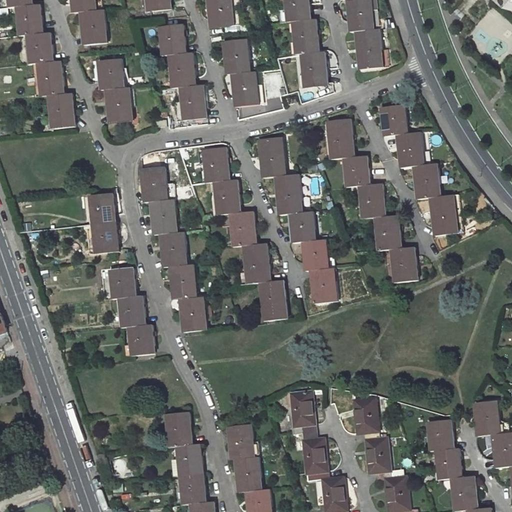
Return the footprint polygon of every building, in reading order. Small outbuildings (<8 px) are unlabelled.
[(10,0),(12,13),(20,13),(33,11),(32,1),(31,0),(10,0)] [(95,14),(93,0),(71,0),(74,16),(81,15),(95,14)] [(173,13),(171,0),(151,0),(153,16),(173,13)] [(208,0),(212,21),(213,28),(213,31),(235,28),(231,0),(208,0)] [(312,22),(309,0),(288,0),(291,24),(296,23),(312,22)] [(364,0),(349,1),(352,25),(353,34),(358,33),(375,31),(371,0),(364,0)] [(44,40),(42,10),(33,11),(20,13),(23,42),(29,41),(44,40)] [(81,15),(84,39),(85,46),(106,44),(103,13),(95,14),(81,15)] [(320,54),(316,21),(312,22),(296,23),(300,56),(306,55),(320,54)] [(162,30),(165,60),(173,59),(188,57),(187,47),(185,28),(162,30)] [(358,33),(361,61),(362,70),(384,67),(380,31),(375,31),(358,33)] [(29,41),(32,69),(40,68),(54,67),(53,56),(51,39),(44,40),(29,41)] [(251,75),(247,44),(226,46),(230,77),(234,76),(251,75)] [(306,55),(310,87),(329,85),(326,54),(320,54),(306,55)] [(173,59),(177,92),(184,92),(199,90),(198,79),(194,57),(188,57),(173,59)] [(100,65),(102,85),(103,94),(108,93),(125,92),(122,63),(100,65)] [(40,68),(43,101),(51,100),(66,99),(65,88),(63,66),(54,67),(40,68)] [(234,76),(237,101),(238,110),(259,108),(255,74),(251,75),(234,76)] [(184,92),(189,123),(210,121),(205,89),(199,90),(184,92)] [(108,93),(110,117),(110,125),(132,123),(129,91),(125,92),(108,93)] [(76,131),(73,98),(66,99),(51,100),(54,133),(76,131)] [(381,105),(384,127),(385,134),(397,132),(403,132),(400,103),(381,105)] [(329,123),(332,158),(344,156),(353,155),(352,146),(350,120),(329,123)] [(423,164),(419,130),(403,132),(397,132),(400,167),(414,165),(423,164)] [(284,175),(281,141),(259,143),(264,177),(275,176),(284,175)] [(205,149),(209,183),(218,182),(230,181),(228,170),(226,147),(205,149)] [(344,156),(347,187),(359,186),(369,185),(368,176),(366,154),(353,155),(344,156)] [(439,195),(436,163),(423,164),(414,165),(417,197),(432,196),(439,195)] [(161,169),(143,171),(145,193),(146,202),(152,201),(165,200),(161,169)] [(300,214),(295,174),(284,175),(275,176),(280,216),(291,215),(300,214)] [(242,214),(238,180),(230,181),(218,182),(222,216),(232,215),(242,214)] [(359,186),(362,218),(379,216),(385,216),(384,207),(382,183),(369,185),(359,186)] [(432,196),(434,225),(435,234),(456,233),(452,194),(439,195),(432,196)] [(92,199),(94,228),(116,226),(114,216),(112,197),(92,199)] [(177,234),(173,200),(165,200),(152,201),(156,235),(161,235),(177,234)] [(256,247),(253,213),(242,214),(232,215),(237,249),(246,248),(256,247)] [(291,215),(294,235),(295,244),(304,243),(315,242),(312,213),(300,214),(291,215)] [(379,216),(381,250),(393,249),(402,248),(402,239),(399,214),(385,216),(379,216)] [(94,228),(97,255),(119,254),(116,226),(94,228)] [(186,266),(183,233),(177,234),(161,235),(165,268),(171,268),(186,266)] [(304,243),(306,264),(307,272),(311,271),(327,270),(324,241),(315,242),(304,243)] [(246,248),(250,285),(263,283),(271,283),(271,276),(267,246),(256,247),(246,248)] [(415,279),(414,253),(413,247),(402,248),(393,249),(395,281),(415,279)] [(171,268),(173,291),(175,303),(180,302),(195,300),(192,266),(186,266),(171,268)] [(335,301),(332,269),(327,270),(311,271),(311,277),(315,303),(335,301)] [(133,270),(112,272),(115,302),(123,301),(136,300),(133,270)] [(263,283),(267,320),(286,318),(282,281),(271,283),(263,283)] [(144,328),(142,299),(136,300),(123,301),(125,330),(132,329),(144,328)] [(195,300),(180,302),(183,323),(184,333),(203,331),(201,300),(195,300)] [(0,336),(9,333),(0,306),(0,336)] [(132,329),(135,358),(154,356),(151,328),(144,328),(132,329)] [(288,391),(292,423),(300,422),(314,421),(312,403),(311,389),(288,391)] [(353,399),(357,432),(363,431),(377,430),(373,398),(353,399)] [(475,411),(477,427),(477,432),(492,431),(498,430),(493,398),(474,400),(475,411)] [(193,446),(189,413),(167,415),(170,448),(177,447),(193,446)] [(428,420),(431,449),(437,449),(452,447),(449,417),(428,420)] [(301,430),(315,429),(314,421),(300,422),(301,430)] [(251,457),(247,424),(226,426),(230,460),(234,459),(251,457)] [(511,463),(511,428),(498,430),(492,431),(495,465),(510,463),(511,463)] [(377,430),(363,431),(364,439),(378,438),(377,430)] [(327,468),(324,434),(315,435),(301,436),(306,470),(313,469),(327,468)] [(364,439),(368,472),(376,471),(388,470),(384,437),(378,438),(364,439)] [(177,447),(181,476),(202,474),(200,463),(198,445),(193,446),(177,447)] [(437,449),(440,478),(452,476),(460,475),(456,447),(452,447),(437,449)] [(260,489),(256,457),(251,457),(234,459),(237,485),(238,492),(245,491),(260,489)] [(321,477),(328,476),(327,468),(313,469),(314,478),(321,477)] [(383,478),(389,477),(388,470),(376,471),(377,478),(383,478)] [(181,476),(185,505),(192,504),(206,502),(204,493),(202,474),(181,476)] [(321,477),(325,511),(333,510),(346,508),(342,474),(328,476),(321,477)] [(476,507),(472,474),(460,475),(452,476),(456,509),(468,508),(476,507)] [(383,478),(387,510),(395,509),(409,508),(405,475),(389,477),(383,478)] [(245,491),(247,511),(268,511),(265,488),(260,489),(245,491)] [(192,504),(193,511),(214,511),(213,502),(206,502),(192,504)]
